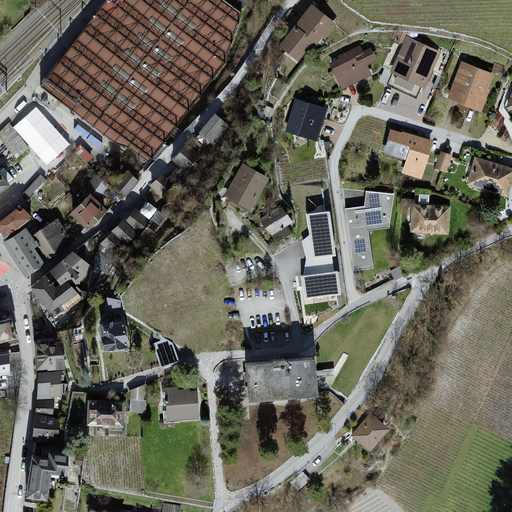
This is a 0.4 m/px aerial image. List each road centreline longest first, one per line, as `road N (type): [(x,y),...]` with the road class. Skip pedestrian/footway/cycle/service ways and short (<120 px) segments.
road 1 (residential): [(511,239),(440,272),(359,407),(319,454),(225,511)]
road 2 (residential): [(11,511),(28,345),(13,286),(0,269)]
